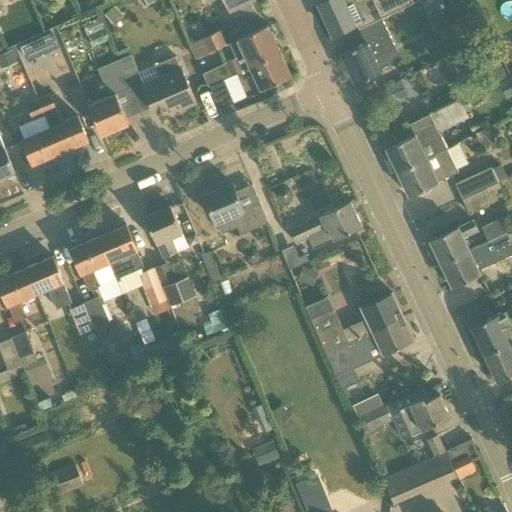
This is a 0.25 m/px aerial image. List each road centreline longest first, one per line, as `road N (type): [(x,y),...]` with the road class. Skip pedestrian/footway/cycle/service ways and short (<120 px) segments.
road 1 (residential): [(511,479),(330,94)]
road 2 (residential): [(0,235),(330,94)]
